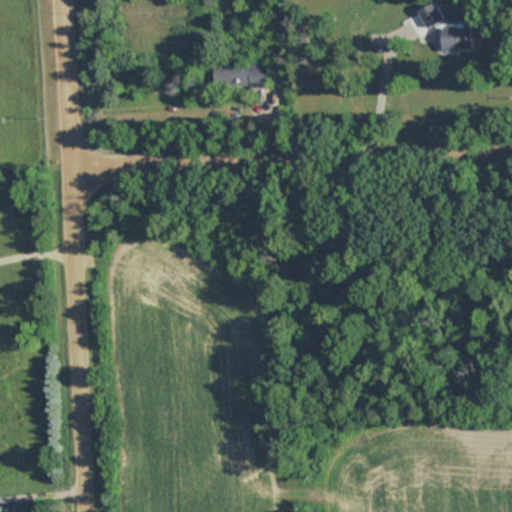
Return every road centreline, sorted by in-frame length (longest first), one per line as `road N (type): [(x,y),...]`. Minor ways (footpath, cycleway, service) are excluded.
road 1 (residential): [(67,0),(90,511)]
road 2 (residential): [(76,158),(511,139)]
